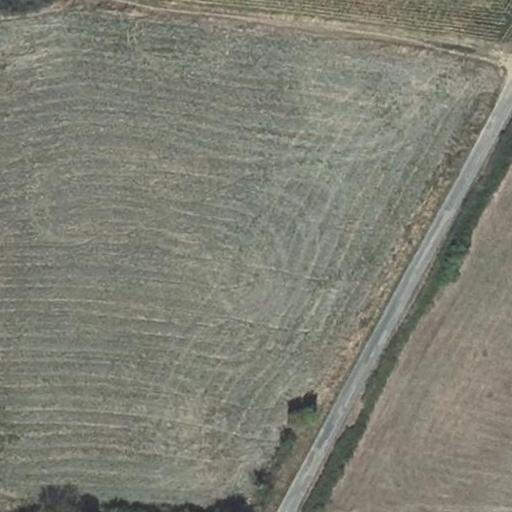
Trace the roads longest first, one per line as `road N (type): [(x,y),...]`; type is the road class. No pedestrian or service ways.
road 1 (unclassified): [(287,511),(511,89)]
road 2 (track): [(113,0),(511,63)]
